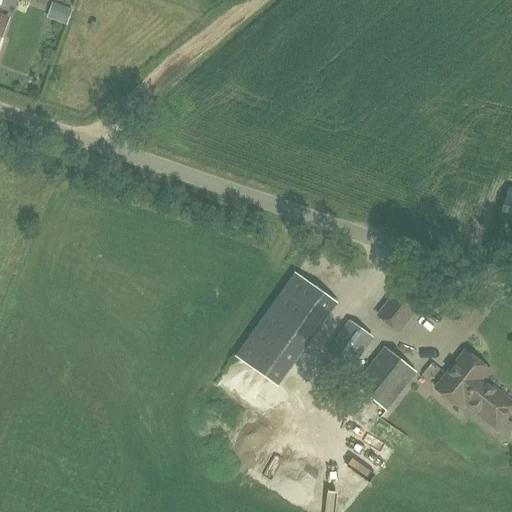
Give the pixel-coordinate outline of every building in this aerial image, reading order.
[(72,10),(52,3),(46,18),(66,25),(72,10)] [(511,185),(497,225),(511,229),(511,185)] [(294,276),(239,360),(280,386),(335,303),(294,276)] [(420,302),(400,287),(378,316),(387,323),(398,331),(420,302)] [(376,338),(348,319),(325,353),(353,371),(361,359),(376,338)] [(387,410),(416,372),(384,347),(355,385),(387,410)] [(436,388),(451,401),(461,408),(464,403),(497,429),(511,410),(511,402),(484,379),(490,371),(465,351),(436,388)]
